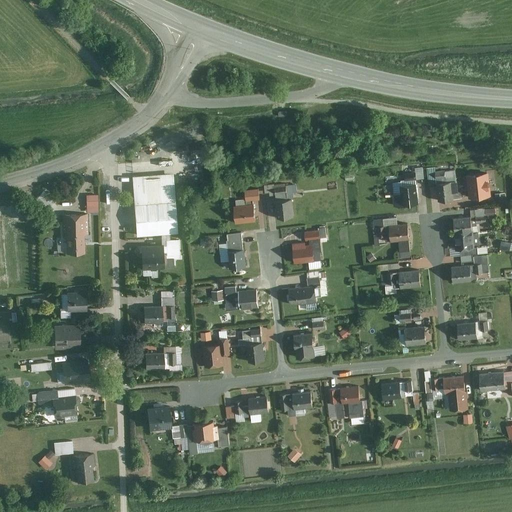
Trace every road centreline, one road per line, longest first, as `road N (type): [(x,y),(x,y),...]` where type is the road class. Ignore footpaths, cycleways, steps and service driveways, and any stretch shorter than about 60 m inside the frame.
road 1 (unclassified): [(124,511),(110,146)]
road 2 (secondary): [(198,27),(398,87),(511,100)]
road 3 (residential): [(284,376),(446,359)]
road 4 (residential): [(431,224),(446,359)]
road 5 (residential): [(269,247),(284,376)]
